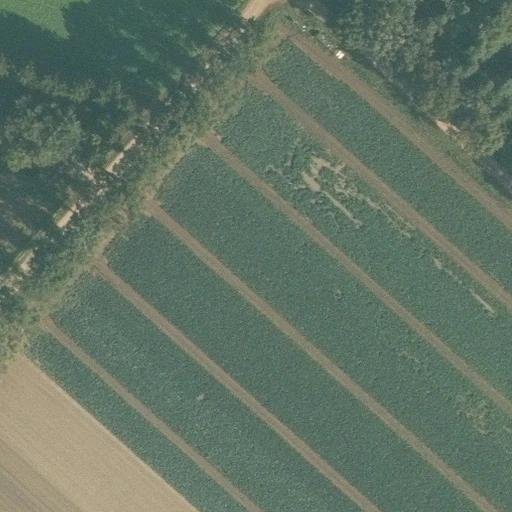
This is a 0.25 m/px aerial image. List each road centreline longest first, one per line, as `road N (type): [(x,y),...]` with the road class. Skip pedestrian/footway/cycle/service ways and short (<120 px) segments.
road 1 (track): [(261,0),(0,295)]
road 2 (track): [(511,195),(294,0)]
